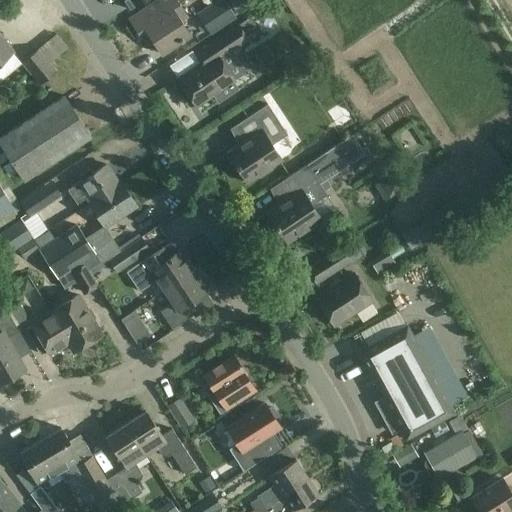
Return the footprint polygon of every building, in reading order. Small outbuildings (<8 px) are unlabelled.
[(144,0),(120,0),(123,0),(129,10),(144,0)] [(156,0),(128,19),(139,35),(167,16),(156,0)] [(176,0),(156,0),(167,16),(139,35),(146,45),(152,41),(161,54),(190,35),(181,21),(188,17),(176,0)] [(224,0),(217,0),(197,14),(209,33),(235,15),(224,0)] [(251,0),(228,0),(235,10),(251,0)] [(241,24),(229,32),(238,46),(250,38),(241,24)] [(0,62),(13,51),(0,35),(0,62)] [(202,64),(178,79),(195,105),(214,93),(218,100),(238,87),(234,80),(220,58),(231,50),(222,36),(195,54),(202,64)] [(23,62),(41,83),(57,70),(38,49),(23,62)] [(0,144),(24,181),(91,136),(64,95),(0,136),(0,144)] [(237,145),(226,153),(236,168),(238,166),(248,181),(257,175),(262,177),(271,171),(270,166),(281,159),(270,144),(286,134),(265,104),(243,119),(253,134),(237,145)] [(277,205),(266,213),(276,228),(278,226),(288,241),(297,235),(301,237),(310,231),(310,227),(321,220),(321,219),(311,205),(326,195),(327,194),(324,189),(331,185),(326,178),(365,152),(352,134),(284,179),(294,194),(277,205)] [(83,180),(68,190),(81,209),(90,203),(89,202),(118,182),(106,164),(93,173),(90,169),(80,176),(83,180)] [(0,224),(18,214),(16,210),(21,208),(14,197),(4,180),(0,173),(0,224)] [(379,182),(390,197),(400,190),(389,175),(379,182)] [(121,181),(118,182),(89,202),(90,203),(105,226),(137,206),(121,181)] [(38,191),(22,202),(28,212),(31,215),(37,211),(47,204),(38,191)] [(432,215),(421,221),(426,229),(430,236),(442,229),(437,223),(432,215)] [(20,219),(0,231),(0,234),(7,246),(11,251),(17,247),(25,258),(39,249),(34,241),(32,238),(20,219)] [(39,249),(60,281),(98,256),(82,231),(78,224),(39,249)] [(141,235),(121,249),(108,258),(116,271),(150,248),(141,235)] [(363,253),(354,238),(343,245),(343,246),(307,268),(316,283),(363,253)] [(153,253),(125,272),(139,291),(156,279),(164,290),(194,270),(180,249),(177,251),(170,255),(164,246),(153,253)] [(377,273),(395,262),(387,249),(369,260),(377,273)] [(102,262),(98,256),(60,281),(64,288),(76,280),(84,294),(99,284),(90,270),(102,262)] [(208,291),(194,270),(164,290),(172,303),(160,311),(172,328),(193,314),(186,305),(208,291)] [(371,300),(353,273),(315,297),(333,325),(371,300)] [(28,277),(18,284),(21,289),(23,292),(27,293),(35,288),(28,277)] [(15,293),(11,288),(0,294),(0,295),(5,304),(17,297),(15,293)] [(51,314),(68,341),(74,351),(101,334),(77,295),(50,311),(51,314)] [(28,316),(18,299),(8,305),(18,322),(28,316)] [(350,334),(397,313),(391,301),(345,322),(350,334)] [(0,383),(26,369),(7,337),(20,329),(6,305),(0,308),(0,383)] [(41,353),(47,349),(49,353),(68,341),(51,314),(27,329),(41,353)] [(122,321),(127,328),(136,322),(131,315),(122,321)] [(454,412),(407,325),(357,352),(366,369),(367,368),(383,396),(381,397),(405,439),(454,412)] [(339,345),(351,336),(344,326),(331,335),(339,345)] [(243,375),(246,373),(234,355),(205,375),(216,392),(210,396),(222,413),(256,390),(249,380),(247,381),(243,375)] [(141,395),(98,423),(106,434),(149,406),(141,395)] [(193,419),(180,396),(167,404),(181,426),(193,419)] [(269,408),(265,403),(228,427),(238,443),(230,448),(244,470),(265,457),(258,447),(271,439),(268,434),(280,426),(277,421),(279,419),(280,416),(275,407),(271,407),(269,408)] [(172,427),(161,434),(145,411),(126,423),(146,455),(158,447),(162,453),(167,454),(171,451),(185,472),(196,465),(172,427)] [(449,421),(457,436),(426,454),(429,459),(425,461),(424,464),(428,472),(431,473),(435,470),(438,475),(462,462),(464,464),(482,453),(460,415),(449,421)] [(435,437),(448,429),(444,421),(430,429),(435,437)] [(485,433),(479,422),(470,427),(476,438),(485,433)] [(117,473),(107,480),(113,490),(120,502),(122,505),(133,498),(143,492),(135,480),(143,475),(135,462),(146,455),(126,423),(107,436),(127,467),(117,473)] [(58,471),(79,459),(61,428),(40,440),(58,471)] [(40,440),(20,452),(38,483),(58,471),(40,440)] [(81,462),(85,470),(101,497),(113,490),(107,480),(93,455),(81,462)] [(274,483),(258,494),(259,495),(264,503),(307,475),(296,458),(269,475),(274,483)] [(307,475),(264,503),(268,509),(269,511),(271,511),(281,506),(281,505),(286,501),(291,510),(318,492),(307,475)] [(216,485),(209,476),(199,482),(205,492),(216,485)] [(504,511),(511,508),(511,494),(502,478),(471,497),(480,511),(504,511)] [(0,511),(8,511),(20,503),(11,492),(10,493),(0,480),(0,511)] [(40,508),(43,511),(59,511),(40,487),(31,493),(42,507),(40,508)] [(213,491),(182,511),(211,511),(222,505),(213,491)] [(264,503),(259,495),(249,501),(254,509),(264,503)] [(178,511),(171,500),(153,511),(178,511)] [(125,511),(120,502),(109,509),(110,511),(125,511)] [(264,503),(254,509),(255,511),(263,511),(268,509),(264,503)]
